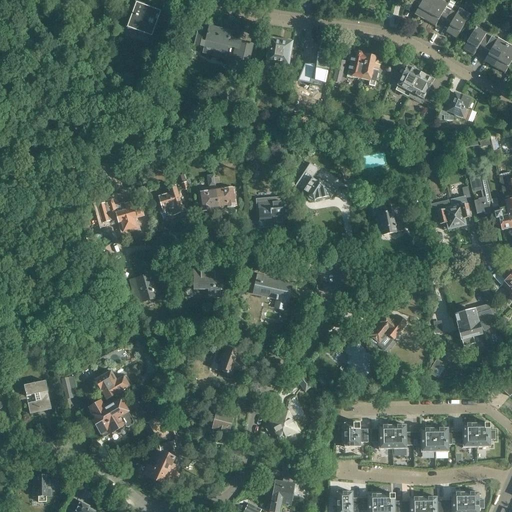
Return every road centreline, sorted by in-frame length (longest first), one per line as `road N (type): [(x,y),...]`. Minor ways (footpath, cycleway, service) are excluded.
road 1 (residential): [(511,102),(419,47),(377,32),(212,0)]
road 2 (residential): [(177,511),(231,493),(260,399),(313,336),(337,281)]
road 3 (residential): [(117,255),(142,247),(277,250),(337,281)]
road 4 (residential): [(337,281),(511,248)]
road 5 (residential): [(341,410),(482,407),(511,426)]
road 6 (residential): [(336,471),(436,478),(511,470)]
road 7 (residential): [(0,450),(54,447),(86,460),(152,511)]
